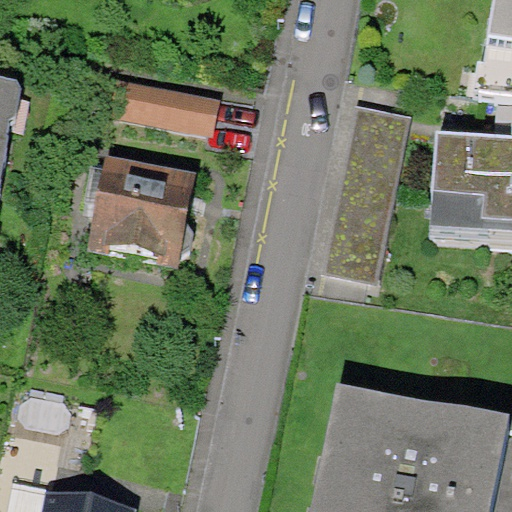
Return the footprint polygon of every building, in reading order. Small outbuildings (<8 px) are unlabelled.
[(511,0),(488,0),(484,30),(511,34),(511,0)] [(0,174),(4,152),(17,147),(24,109),(0,102),(0,174)] [(409,116),(352,106),(322,276),(378,286),(409,116)] [(511,134),(431,129),(425,227),(511,232),(511,134)] [(193,192),(104,171),(83,267),(174,288),(193,192)] [(500,511),(511,440),(335,405),(312,511),(500,511)]
